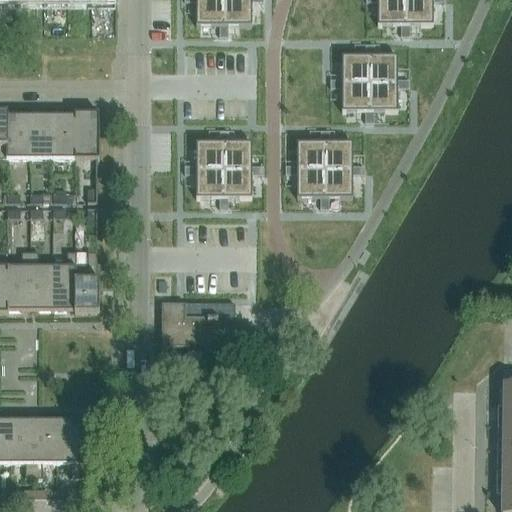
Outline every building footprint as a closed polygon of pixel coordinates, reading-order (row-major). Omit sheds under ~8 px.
[(115,0),(0,0),(0,11),(115,12),(115,0)] [(196,2),(196,30),(224,30),(224,2),(196,2)] [(224,2),(224,30),(252,30),(252,2),(224,2)] [(377,2),(377,30),(405,30),(405,2),(377,2)] [(405,2),(405,30),(433,30),(433,2),(405,2)] [(341,60),(341,88),(369,88),(369,60),(341,60)] [(369,60),(369,88),(397,88),(397,60),(369,60)] [(341,88),(341,116),(369,116),(369,88),(341,88)] [(369,88),(369,116),(397,116),(397,88),(369,88)] [(75,163),(95,163),(97,163),(99,163),(99,117),(74,117),(74,119),(75,119),(75,163)] [(30,119),(8,119),(7,119),(7,164),(30,163),(30,119)] [(52,119),(30,119),(30,163),(52,163),(52,119)] [(52,163),(75,163),(75,119),(74,119),(66,119),(52,119),(52,163)] [(196,147),(196,175),(224,175),(224,147),(196,147)] [(224,147),(224,175),(252,175),(252,147),(224,147)] [(297,147),(297,175),(325,175),(325,147),(297,147)] [(325,147),(325,175),(353,175),(353,147),(325,147)] [(196,175),(196,203),(224,203),(224,175),(196,175)] [(224,175),(224,203),(252,203),(252,175),(224,175)] [(297,175),(297,203),(325,203),(325,175),(297,175)] [(325,175),(325,203),(353,203),(353,175),(325,175)] [(95,206),(95,193),(87,193),(87,206),(95,206)] [(7,207),(20,207),(20,198),(7,198),(7,207)] [(30,207),(43,207),(43,198),(30,198),(30,207)] [(52,207),(66,207),(66,198),(52,198),(52,207)] [(20,213),(7,213),(7,223),(20,223),(20,213)] [(43,213),(30,213),(30,223),(43,223),(43,213)] [(66,223),(66,213),(52,213),(52,223),(66,223)] [(95,215),(87,215),(87,228),(95,228),(95,215)] [(7,315),(8,315),(30,315),(30,257),(20,257),(20,271),(7,271),(7,315)] [(30,257),(30,315),(52,315),(52,271),(39,271),(39,257),(30,257)] [(66,271),(52,271),(52,315),(74,315),(75,315),(75,271),(75,257),(66,257),(66,271)] [(75,315),(74,315),(74,317),(99,317),(99,284),(97,284),(95,284),(95,257),(85,257),(85,271),(75,271),(75,315)] [(162,308),(162,350),(231,350),(231,321),(186,321),(186,308),(162,308)] [(496,498),(502,498),(501,511),(511,511),(511,374),(504,374),(503,409),(497,409),(496,498)] [(0,467),(11,468),(11,424),(0,423),(0,467)] [(11,468),(25,468),(25,482),(33,482),(33,424),(11,424),(11,468)] [(33,482),(35,482),(42,482),(42,468),(56,468),(56,424),(33,424),(33,482)] [(56,468),(70,468),(70,482),(80,482),(80,424),(56,424),(56,468)] [(33,503),(33,493),(21,494),(21,503),(33,503)] [(33,493),(33,503),(46,503),(46,493),(33,493)] [(67,502),(80,502),(80,493),(67,493),(67,502)]
